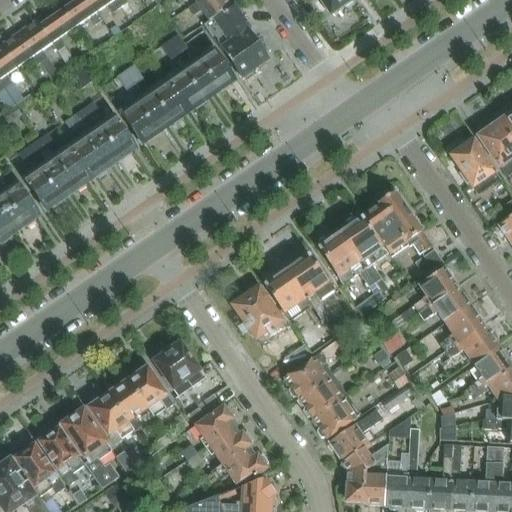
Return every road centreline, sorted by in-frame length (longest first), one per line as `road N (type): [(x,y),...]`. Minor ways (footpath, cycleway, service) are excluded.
road 1 (residential): [(321,511),(310,473),(153,248)]
road 2 (residential): [(511,295),(374,95)]
road 3 (secondary): [(153,248),(351,111)]
road 4 (secondary): [(374,95),(511,0)]
road 5 (secondary): [(19,340),(153,248)]
road 6 (residential): [(351,111),(274,0)]
